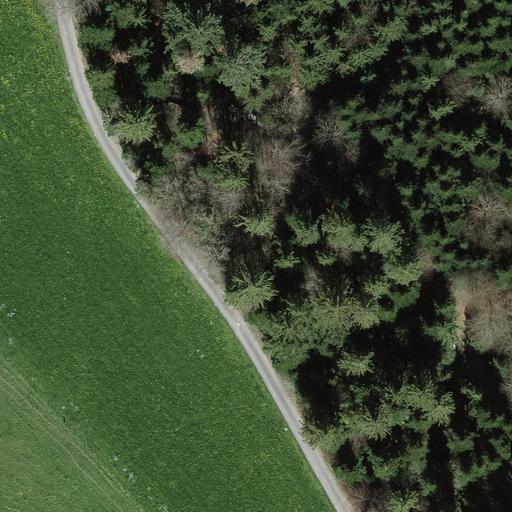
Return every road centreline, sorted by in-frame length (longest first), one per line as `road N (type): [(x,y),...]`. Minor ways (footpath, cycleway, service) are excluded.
road 1 (unclassified): [(52,0),(80,98),(111,161),(245,343),(343,511)]
road 2 (track): [(511,340),(353,189),(294,148),(61,31)]
road 3 (track): [(511,414),(469,344),(451,284)]
